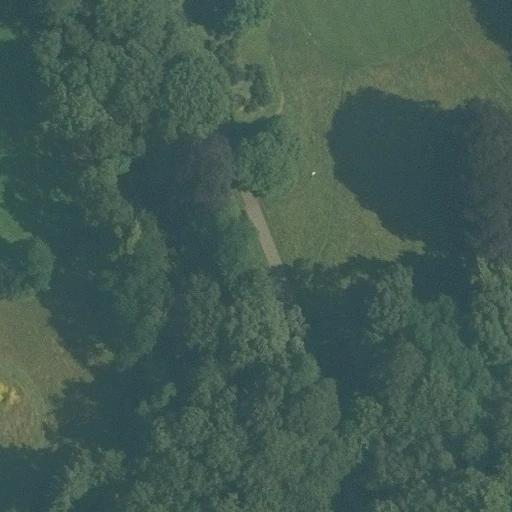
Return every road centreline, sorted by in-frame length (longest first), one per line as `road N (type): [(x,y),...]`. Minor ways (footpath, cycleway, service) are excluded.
road 1 (secondary): [(194,511),(197,442),(176,331),(67,0)]
road 2 (track): [(329,413),(221,134),(182,0)]
road 3 (track): [(329,413),(427,346),(511,325)]
